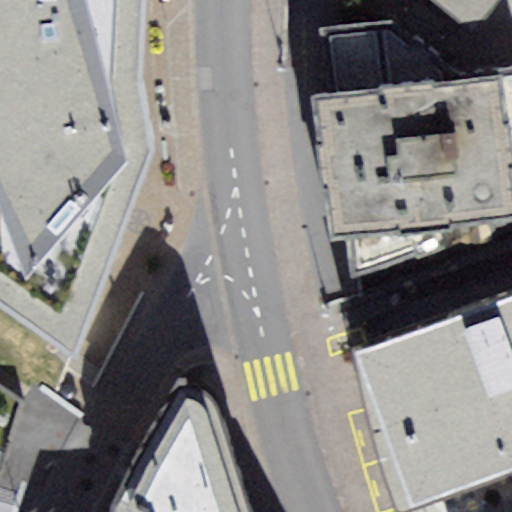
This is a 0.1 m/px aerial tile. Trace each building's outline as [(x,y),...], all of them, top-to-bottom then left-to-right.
[(0,0),(0,302),(76,351),(83,310),(119,239),(152,158),(142,62),(143,0),(0,0)] [(489,0),(425,0),(464,31),(489,0)] [(329,96),(317,96),(333,231),(346,231),(350,269),(511,210),(511,61),(454,73),(391,19),(324,27),(329,96)] [(511,459),(511,284),(356,341),(412,495),(511,459)] [(107,511),(255,511),(234,442),(214,378),(209,371),(199,366),(191,365),(183,367),(176,371),(171,378),(102,510),(107,511)] [(0,460),(28,415),(0,397),(0,460)]
